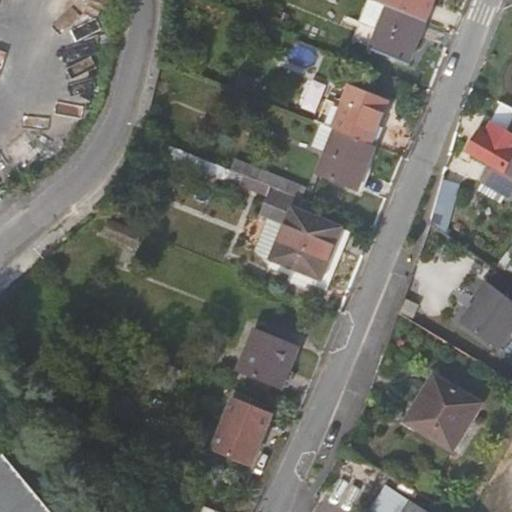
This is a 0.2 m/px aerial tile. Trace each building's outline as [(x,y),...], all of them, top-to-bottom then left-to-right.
[(379,28),(389,3),(381,0),(368,0),(360,20),(379,28)] [(381,0),(389,3),(426,18),(433,0),(381,0)] [(426,18),(389,3),(379,28),(371,47),(408,62),(426,18)] [(346,104),(337,126),(339,127),(374,142),(391,99),(354,84),(346,104)] [(330,97),(321,119),(337,126),(346,104),(330,97)] [(511,105),(507,103),(494,123),(507,131),(511,125),(511,122),(511,105)] [(490,163),(487,169),(511,184),(511,133),(507,131),(494,123),(486,136),(481,132),(470,150),(490,163)] [(360,187),(377,143),(374,142),(339,127),(321,170),(360,187)] [(262,166),(260,177),(287,189),(291,178),(262,166)] [(511,194),(511,184),(487,169),(481,178),(510,197),(511,194)] [(287,189),(260,177),(257,190),(283,200),(287,189)] [(444,178),(432,220),(448,232),(462,184),(444,178)] [(341,225),(296,206),(276,257),(321,276),(341,225)] [(76,255),(59,273),(71,284),(88,266),(76,255)] [(511,331),(511,279),(496,268),(477,294),(481,297),(465,319),(501,346),(511,331)] [(259,328),(243,368),(285,386),(301,346),(259,328)] [(479,412),(434,385),(407,432),(452,458),(479,412)] [(236,394),(214,447),(251,463),(273,410),(236,394)] [(0,511),(51,511),(12,464),(0,461),(0,511)] [(405,511),(426,511),(411,502),(405,511)]
